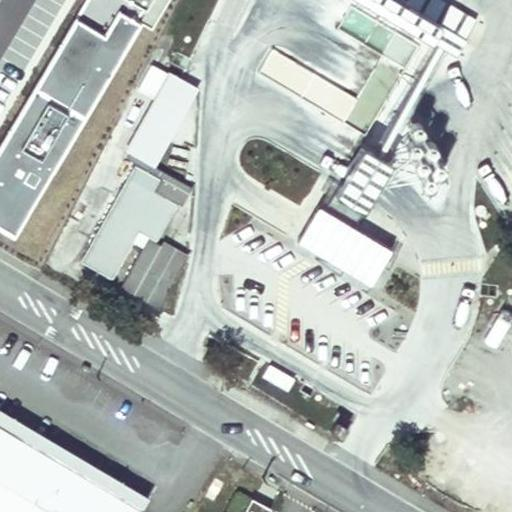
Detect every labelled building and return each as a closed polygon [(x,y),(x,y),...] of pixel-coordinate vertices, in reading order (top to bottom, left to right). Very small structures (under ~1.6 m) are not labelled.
[(258,75),(370,130),(334,203),(363,217),(395,153),(388,149),(442,40),(461,50),(478,16),(445,0),(356,0),(340,33),(380,53),(359,94),(270,50),(258,75)] [(149,121),(132,153),(152,164),(170,133),(171,133),(195,90),(171,77),(147,120),(149,121)] [(159,239),(189,185),(152,164),(132,153),(128,158),(168,180),(167,182),(136,165),(82,261),(113,279),(135,240),(145,246),(122,288),(160,309),(189,256),(159,239)] [(375,281),(396,244),(320,202),(300,239),(375,281)] [(342,405),(247,346),(233,369),(328,428),(335,417),(338,420),(332,431),(341,437),(352,419),(338,411),(342,405)] [(459,354),(447,396),(475,404),(487,362),(459,354)] [(151,496),(0,407),(0,423),(144,508),(151,496)] [(511,501),(511,454),(459,422),(440,453),(463,467),(455,480),(506,511),(511,501)] [(141,511),(144,508),(0,423),(0,511),(141,511)] [(250,494),(240,511),(266,511),(271,505),(250,494)]
